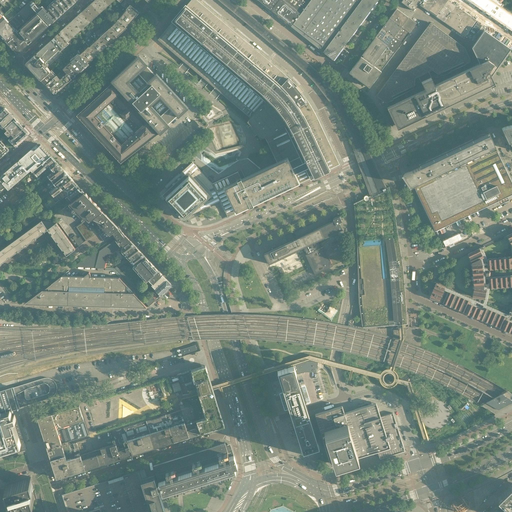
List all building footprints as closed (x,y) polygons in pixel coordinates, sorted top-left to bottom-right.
[(55,20),(47,10),(43,6),(42,8),(34,0),(32,0),(29,3),(35,10),(35,11),(37,13),(49,26),(55,20)] [(68,9),(59,0),(56,0),(54,2),(63,13),(68,9)] [(72,5),(66,0),(59,0),(68,9),(72,5)] [(95,0),(91,4),(98,12),(101,10),(102,10),(104,9),(95,0)] [(104,0),(95,0),(104,9),(106,7),(105,6),(108,3),(104,0)] [(301,92),(296,86),(295,85),(294,83),(291,81),(290,79),(288,78),(281,71),(196,0),(190,0),(187,5),(186,4),(171,21),(174,24),(160,41),(244,112),(250,117),(248,120),(250,122),(252,124),(253,126),(255,127),(256,129),(258,132),(259,134),(261,136),(262,138),(265,137),(277,162),(274,163),(241,178),(238,172),(212,184),(220,201),(228,217),(250,207),(254,205),(253,204),(286,189),(289,188),(310,178),(310,180),(331,170),(330,169),(339,164),(335,155),(317,118),(313,109),(312,107),(310,106),(309,103),(307,101),(301,92)] [(270,10),(278,0),(258,0),(270,10)] [(291,26),(310,0),(278,0),(270,10),(291,26)] [(333,60),(377,0),(310,0),(291,26),(323,52),(333,60)] [(427,11),(434,0),(402,0),(401,2),(413,11),(418,4),(427,11)] [(434,0),(427,11),(436,16),(447,0),(434,0)] [(455,6),(447,0),(436,16),(444,22),(455,6)] [(488,0),(470,0),(483,9),(493,16),(511,29),(511,16),(499,8),(502,4),(496,0),(488,0)] [(63,13),(54,2),(50,6),(59,16),(63,13)] [(35,10),(29,3),(24,7),(19,12),(9,22),(0,29),(0,35),(2,37),(2,38),(3,39),(4,40),(16,29),(23,22),(25,19),(31,14),(35,11),(35,10)] [(238,7),(233,3),(229,7),(235,12),(239,8),(239,7),(238,7)] [(91,4),(86,8),(94,17),(96,15),(96,14),(98,12),(91,4)] [(50,6),(49,5),(47,6),(49,8),(47,10),(55,20),(59,16),(50,6)] [(139,12),(130,5),(126,9),(135,17),(139,12)] [(456,31),(468,14),(455,6),(444,22),(456,31)] [(86,8),(82,12),(89,20),(92,18),(93,19),(94,17),(86,8)] [(244,13),(239,8),(235,12),(241,17),(245,13),(245,12),(244,13)] [(416,23),(396,8),(389,18),(409,33),(416,23)] [(135,17),(126,9),(122,13),(126,17),(125,17),(131,22),(135,17)] [(82,12),(77,16),(85,25),(87,24),(86,23),(89,20),(82,12)] [(28,44),(49,26),(37,13),(18,30),(18,31),(17,32),(19,35),(22,38),(23,36),(25,38),(27,40),(25,42),(28,45),(28,44)] [(126,17),(122,13),(117,19),(123,25),(126,27),(131,22),(125,17),(126,17)] [(251,18),(245,13),(241,17),(248,22),(251,18),(251,17),(251,18)] [(464,36),(476,20),(468,14),(456,31),(464,36)] [(0,18),(0,29),(9,22),(3,15),(3,16),(0,18)] [(77,16),(73,21),(80,29),(83,26),(83,27),(85,25),(77,16)] [(257,23),(251,18),(248,22),(253,27),(257,23)] [(389,18),(382,27),(402,42),(409,33),(389,18)] [(123,25),(117,19),(115,22),(112,25),(116,28),(117,27),(121,32),(127,28),(126,27),(123,25)] [(73,21),(68,25),(76,34),(78,32),(77,31),(80,29),(73,21)] [(68,25),(63,29),(71,37),(73,34),(74,35),(76,34),(68,25)] [(116,28),(112,25),(108,28),(116,37),(121,32),(117,27),(116,28)] [(429,25),(376,97),(384,103),(415,87),(415,79),(431,71),(439,75),(470,61),(464,48),(429,25)] [(112,42),(107,36),(108,35),(104,32),(100,27),(94,32),(99,37),(107,46),(112,42)] [(402,42),(382,27),(375,37),(395,51),(402,42)] [(116,37),(108,28),(104,32),(108,35),(107,36),(112,42),(116,37)] [(9,45),(19,35),(17,32),(18,31),(16,29),(4,40),(6,41),(5,42),(7,44),(7,43),(9,45)] [(63,29),(59,33),(67,42),(69,40),(68,39),(71,37),(63,29)] [(434,85),(431,78),(431,77),(425,80),(421,82),(425,89),(387,107),(397,128),(489,85),(490,87),(495,84),(491,76),(510,48),(484,30),(471,47),(479,63),(434,85)] [(59,33),(55,36),(64,47),(65,45),(66,46),(69,44),(67,42),(59,33)] [(269,33),(268,33),(265,37),(272,42),(275,38),(275,37),(275,38),(269,33)] [(13,49),(25,38),(23,36),(22,38),(19,35),(9,45),(10,46),(10,47),(11,48),(12,48),(13,49)] [(55,36),(51,40),(59,50),(60,50),(62,49),(65,47),(64,47),(55,36)] [(107,46),(99,37),(93,43),(96,46),(97,45),(102,51),(107,46)] [(369,87),(395,51),(375,37),(349,72),(369,87)] [(18,53),(28,45),(25,42),(27,40),(25,38),(13,49),(16,53),(16,54),(18,54),(18,53)] [(102,51),(97,45),(96,46),(93,43),(92,43),(88,38),(76,47),(78,49),(86,43),(89,47),(97,55),(102,51)] [(281,43),(275,38),(276,38),(275,38),(272,42),(278,47),(282,43),(281,43)] [(51,40),(38,51),(45,60),(43,62),(44,63),(59,50),(51,40)] [(288,48),(282,44),(282,43),(278,47),(285,53),(288,48)] [(97,55),(89,47),(82,52),(81,50),(79,52),(80,54),(80,55),(88,64),(97,55)] [(294,53),(288,49),(289,49),(288,48),(285,53),(291,58),(295,53),(294,53)] [(37,53),(33,57),(31,58),(27,61),(28,61),(26,63),(29,66),(29,67),(40,78),(41,79),(50,71),(44,63),(43,62),(45,60),(38,51),(36,53),(37,53)] [(301,59),(295,54),(295,53),(291,58),(297,63),(298,64),(301,59)] [(88,64),(80,55),(79,54),(78,54),(75,57),(84,67),(88,64)] [(111,81),(112,82),(158,133),(159,132),(160,134),(170,125),(168,123),(177,115),(178,117),(188,108),(156,73),(155,74),(147,65),(148,64),(139,54),(111,81)] [(84,67),(75,57),(70,61),(80,71),(84,67)] [(307,64),(302,59),(301,59),(298,64),(304,69),(308,65),(307,64)] [(80,71),(70,61),(69,62),(68,61),(66,64),(76,75),(80,71)] [(76,75),(66,64),(65,63),(61,67),(62,69),(64,71),(71,79),(76,75)] [(313,70),(308,65),(304,69),(310,75),(314,70),(313,70)] [(50,71),(41,79),(46,84),(56,75),(51,70),(50,71)] [(319,76),(314,71),(314,70),(310,75),(315,81),(319,76)] [(71,79),(64,71),(60,75),(67,82),(71,79)] [(56,93),(67,82),(60,75),(60,74),(57,77),(59,79),(60,80),(50,89),(54,93),(55,93),(56,93)] [(50,89),(60,80),(59,79),(57,77),(56,75),(46,84),(50,89)] [(158,133),(112,82),(77,115),(121,162),(158,133)] [(344,107),(337,98),(336,97),(335,100),(333,104),(334,105),(333,105),(337,112),(344,107)] [(340,119),(348,113),(344,107),(337,112),(340,119)] [(0,121),(9,112),(5,108),(3,108),(0,110),(0,121)] [(4,127),(14,117),(9,112),(0,121),(2,124),(0,126),(2,128),(4,126),(4,127)] [(349,114),(348,113),(340,119),(343,126),(352,120),(349,114)] [(19,122),(14,117),(4,127),(7,130),(5,132),(7,134),(19,122)] [(176,156),(203,131),(194,120),(166,146),(168,147),(165,149),(172,157),(175,155),(176,156)] [(347,134),(356,127),(352,120),(343,126),(347,134)] [(24,127),(19,122),(7,134),(9,136),(10,136),(12,138),(24,127)] [(505,127),(502,128),(501,128),(508,142),(509,141),(511,147),(511,124),(511,125),(510,125),(508,126),(506,126),(505,127)] [(24,127),(12,138),(12,139),(13,141),(14,141),(15,143),(16,144),(28,133),(28,131),(24,127)] [(350,141),(361,134),(359,131),(356,127),(347,134),(350,141)] [(353,149),(364,141),(361,135),(361,134),(350,141),(353,149)] [(413,185),(495,146),(489,134),(409,172),(406,172),(407,173),(412,184),(413,185)] [(1,140),(0,140),(0,149),(4,154),(9,150),(9,149),(1,140)] [(354,152),(367,146),(366,145),(364,141),(353,149),(354,152)] [(36,145),(1,175),(0,176),(0,179),(6,186),(8,190),(10,188),(31,170),(32,171),(33,171),(51,156),(40,144),(37,147),(36,145)] [(511,193),(511,182),(495,146),(413,185),(435,231),(471,213),(479,209),(511,193)] [(49,166),(55,161),(51,156),(33,171),(37,175),(38,175),(44,170),(49,166)] [(48,175),(60,166),(55,161),(49,166),(50,167),(44,171),(44,170),(38,175),(39,176),(41,179),(42,180),(47,176),(48,175)] [(220,201),(212,184),(192,162),(157,194),(181,220),(184,218),(185,220),(189,216),(220,201)] [(60,166),(48,175),(47,176),(51,181),(52,180),(64,171),(60,166)] [(64,171),(52,180),(51,181),(50,182),(54,187),(69,176),(64,171)] [(69,176),(54,187),(50,191),(49,192),(52,196),(53,195),(54,196),(62,190),(74,181),(69,176)] [(74,181),(62,190),(63,191),(65,195),(66,194),(67,196),(80,187),(74,181)] [(29,189),(27,187),(18,194),(20,196),(29,189)] [(70,203),(84,192),(82,190),(83,190),(82,188),(81,189),(80,187),(67,196),(65,198),(70,203)] [(392,196),(391,195),(389,189),(390,189),(389,187),(388,187),(377,192),(380,205),(393,204),(393,203),(392,203),(391,196),(392,196)] [(85,193),(84,192),(70,203),(53,216),(77,248),(84,242),(74,228),(87,219),(88,221),(90,220),(90,219),(102,211),(100,209),(101,208),(97,205),(96,205),(97,204),(93,201),(92,201),(92,200),(90,196),(89,197),(88,197),(89,196),(86,193),(85,193)] [(354,207),(380,205),(377,192),(372,195),(364,199),(353,204),(354,204),(354,206),(354,207)] [(394,211),(393,204),(380,205),(382,212),(395,211),(394,211)] [(382,212),(380,205),(354,207),(355,214),(354,214),(354,215),(382,212)] [(119,228),(102,211),(90,219),(90,220),(99,231),(97,232),(100,236),(106,232),(108,233),(101,238),(103,240),(109,235),(112,233),(119,228)] [(395,219),(394,212),(395,212),(395,211),(382,212),(385,220),(396,219),(395,219)] [(385,220),(382,212),(354,215),(355,215),(355,222),(355,223),(385,220)] [(342,221),(339,216),(333,219),(333,221),(313,230),(297,237),(291,240),(292,241),(276,248),(275,246),(272,247),(273,250),(264,254),(264,255),(268,264),(269,264),(296,251),(297,251),(304,247),(304,249),(303,250),(304,251),(305,251),(307,254),(305,255),(315,275),(332,266),(323,246),(320,248),(317,241),(318,241),(318,240),(338,231),(342,229),(340,224),(339,222),(342,221)] [(396,227),(395,220),(396,220),(396,219),(385,220),(387,228),(397,227),(396,227)] [(41,220),(0,250),(0,264),(47,230),(62,250),(66,255),(75,249),(56,223),(41,220)] [(356,231),(387,228),(385,220),(355,223),(356,230),(355,230),(356,231)] [(76,226),(86,241),(94,235),(84,221),(76,226)] [(398,235),(397,228),(397,227),(387,228),(388,236),(398,235)] [(119,229),(119,228),(112,233),(113,234),(117,238),(115,240),(120,246),(121,245),(123,247),(131,241),(119,229)] [(379,237),(388,236),(387,228),(356,231),(356,238),(356,239),(379,237)] [(511,257),(488,260),(489,269),(511,266),(511,232),(509,234),(511,240),(511,257)] [(399,243),(398,236),(398,235),(388,236),(390,244),(399,243)] [(390,244),(388,236),(379,237),(356,239),(357,246),(357,247),(390,244)] [(106,257),(120,246),(115,240),(114,238),(80,262),(80,263),(80,264),(79,264),(79,265),(80,266),(80,267),(97,267),(97,271),(103,271),(104,268),(106,257)] [(138,249),(131,241),(123,247),(121,248),(128,256),(138,249)] [(400,251),(399,244),(400,244),(399,243),(390,244),(391,252),(401,251),(401,250),(400,251)] [(357,255),(391,252),(390,244),(357,247),(357,254),(357,255)] [(485,284),(484,274),(485,274),(486,275),(488,275),(488,276),(489,276),(488,275),(490,275),(491,275),(491,272),(490,272),(490,271),(489,271),(489,272),(488,272),(488,271),(488,272),(486,272),(485,273),(484,273),(483,264),(482,258),(484,257),(480,248),(470,253),(474,262),(475,264),(476,285),(476,287),(474,297),(486,299),(487,289),(485,288),(485,284)] [(144,256),(141,252),(138,249),(128,256),(137,265),(146,257),(144,256)] [(401,258),(400,252),(401,252),(401,251),(391,252),(392,260),(402,259),(402,258),(401,258)] [(357,263),(392,260),(391,252),(357,255),(357,262),(357,263)] [(133,268),(138,272),(150,261),(146,257),(137,265),(133,268)] [(402,266),(402,260),(402,259),(392,260),(393,268),(403,267),(403,266),(402,266)] [(357,271),(393,268),(392,260),(357,263),(358,270),(357,270),(357,271)] [(150,261),(138,272),(142,277),(154,266),(150,261)] [(154,266),(142,277),(147,282),(159,271),(154,266)] [(403,274),(403,268),(403,267),(393,268),(394,276),(404,275),(404,274),(403,274)] [(358,279),(394,276),(393,268),(357,271),(357,272),(358,272),(358,278),(358,279)] [(159,271),(147,282),(151,286),(152,286),(153,285),(157,280),(163,275),(159,271)] [(119,278),(91,277),(90,275),(90,273),(89,273),(89,272),(83,276),(61,276),(51,284),(49,285),(48,287),(47,289),(47,290),(42,290),(23,304),(147,307),(148,307),(145,306),(145,305),(137,297),(133,293),(126,292),(126,286),(127,286),(119,278)] [(153,285),(152,286),(155,289),(166,279),(163,275),(157,280),(153,285)] [(404,282),(403,276),(404,276),(404,275),(394,276),(395,284),(404,283),(404,282)] [(358,287),(395,284),(394,276),(358,279),(358,286),(358,287)] [(511,276),(489,278),(490,287),(511,285),(511,310),(511,311),(511,310),(511,276)] [(166,279),(155,289),(155,290),(160,295),(171,286),(171,284),(166,279)] [(131,283),(137,290),(140,288),(133,281),(131,283)] [(404,290),(404,284),(404,283),(395,284),(395,292),(405,291),(405,290),(404,290)] [(446,287),(436,283),(430,297),(440,301),(446,287)] [(364,294),(395,292),(395,284),(358,287),(358,294),(358,295),(361,295),(364,294)] [(511,321),(507,319),(509,316),(485,306),(484,309),(471,304),(472,300),(449,290),(444,303),(511,332),(511,321)] [(405,298),(404,292),(405,292),(405,291),(395,292),(396,300),(406,299),(406,298),(405,298)] [(358,303),(396,300),(395,292),(364,294),(361,295),(358,295),(359,302),(358,302),(358,303)] [(145,301),(149,306),(156,299),(151,295),(145,301)] [(406,306),(405,300),(406,300),(406,299),(396,300),(397,308),(406,307),(406,306)] [(360,311),(397,308),(396,300),(358,303),(359,303),(360,310),(360,311)] [(407,315),(406,309),(406,307),(397,308),(397,316),(407,315)] [(361,319),(397,316),(397,308),(360,311),(361,318),(361,319)] [(407,322),(406,316),(407,316),(407,315),(397,316),(398,325),(399,324),(400,324),(403,324),(407,324),(407,322)] [(362,327),(398,325),(397,316),(361,319),(361,320),(361,319),(362,326),(362,327)] [(182,354),(196,350),(195,345),(180,350),(182,354)] [(318,443),(313,428),(307,409),(303,396),(296,374),(298,373),(301,372),(304,372),(308,372),(312,372),(316,372),(318,362),(318,361),(315,361),(312,361),(309,361),(306,361),(303,361),(299,361),(295,362),(293,363),(275,368),(273,363),(265,366),(270,382),(280,379),(291,414),(302,451),(319,446),(318,443)] [(205,365),(191,370),(197,388),(187,391),(189,395),(191,403),(192,406),(196,420),(200,431),(200,433),(224,425),(213,389),(213,388),(212,386),(206,366),(205,365)] [(191,370),(181,373),(187,391),(197,388),(191,370)] [(166,381),(143,387),(145,396),(163,391),(164,396),(169,395),(166,381)] [(0,413),(10,411),(20,408),(19,404),(16,395),(15,391),(14,387),(0,391),(0,413)] [(491,399),(486,402),(498,410),(511,401),(511,400),(501,393),(496,396),(494,397),(493,398),(491,399)] [(386,436),(380,416),(376,404),(376,403),(375,403),(348,411),(344,413),(342,406),(341,406),(315,414),(315,415),(318,426),(325,448),(330,465),(330,466),(331,466),(332,466),(335,465),(355,459),(357,458),(360,457),(366,455),(368,455),(377,452),(390,448),(389,445),(387,439),(390,439),(390,438),(391,438),(391,437),(390,436),(390,435),(389,435),(386,436)] [(88,435),(84,420),(79,405),(51,414),(60,444),(69,441),(88,435)] [(196,420),(192,406),(181,410),(189,436),(200,433),(200,431),(196,420)] [(181,410),(165,414),(174,441),(189,436),(181,410)] [(20,443),(18,438),(18,437),(13,420),(16,419),(14,414),(11,415),(10,411),(0,413),(0,449),(19,444),(20,443)] [(60,444),(51,414),(37,418),(47,448),(60,444)] [(146,420),(150,433),(154,447),(174,441),(165,414),(146,420)] [(154,447),(150,433),(146,420),(123,427),(131,454),(154,447)] [(131,454),(123,427),(112,431),(116,444),(120,458),(131,454)] [(398,433),(390,436),(391,437),(391,438),(390,438),(390,439),(387,439),(389,445),(390,448),(392,449),(393,451),(395,452),(402,450),(403,448),(398,433),(398,432),(398,433)] [(107,462),(103,448),(100,448),(98,449),(95,450),(93,451),(89,438),(76,442),(85,469),(103,463),(107,462)] [(71,453),(69,445),(70,444),(69,443),(69,441),(60,444),(47,448),(48,451),(50,459),(60,456),(65,455),(71,453)] [(71,453),(65,455),(60,456),(66,475),(85,469),(76,442),(70,444),(69,445),(71,453)] [(231,474),(231,473),(236,472),(234,467),(237,466),(234,455),(233,455),(225,458),(224,456),(227,456),(226,453),(224,454),(223,453),(230,451),(228,445),(225,445),(225,443),(153,465),(157,481),(161,491),(162,495),(167,494),(167,495),(168,495),(169,494),(169,493),(173,492),(174,492),(174,493),(175,493),(175,492),(176,492),(176,491),(176,492),(177,492),(178,492),(178,491),(178,490),(182,489),(183,489),(183,490),(184,490),(185,489),(185,488),(193,485),(193,486),(194,486),(195,486),(196,486),(196,485),(200,483),(200,484),(201,484),(202,484),(202,483),(203,483),(204,483),(205,483),(205,482),(209,480),(209,481),(210,481),(211,481),(212,480),(220,477),(220,478),(221,478),(222,478),(222,477),(222,476),(226,475),(227,476),(228,476),(229,475),(229,474),(229,475),(230,475),(231,475),(231,474)] [(120,458),(116,444),(103,448),(107,462),(120,458)] [(380,459),(394,454),(393,451),(392,449),(390,448),(377,452),(376,454),(376,456),(379,457),(379,458),(379,459),(380,459)] [(60,456),(50,459),(56,478),(66,475),(60,456)] [(108,480),(62,494),(67,511),(87,511),(99,508),(100,511),(145,511),(148,506),(140,478),(138,471),(144,469),(144,468),(122,475),(122,476),(109,480),(108,480)] [(145,511),(164,511),(158,491),(161,491),(157,481),(155,481),(153,474),(140,478),(148,506),(145,511)] [(31,477),(6,485),(8,493),(9,493),(10,496),(12,495),(15,504),(21,503),(25,502),(28,501),(34,499),(31,489),(33,488),(32,486),(33,486),(31,477)] [(511,511),(511,485),(498,499),(509,511),(511,511)] [(464,493),(462,494),(461,493),(451,501),(451,502),(450,503),(450,505),(453,510),(455,511),(457,510),(458,511),(470,502),(470,501),(470,499),(466,493),(464,493)]
